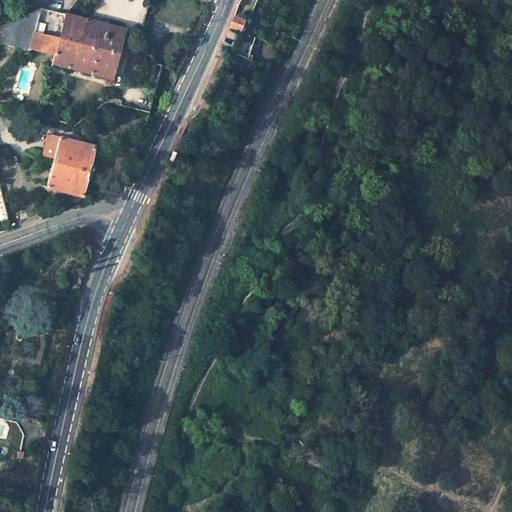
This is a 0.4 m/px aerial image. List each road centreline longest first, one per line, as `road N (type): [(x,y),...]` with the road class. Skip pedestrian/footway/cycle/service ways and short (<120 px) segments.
road 1 (secondary): [(43,511),(87,306),(122,222)]
road 2 (secondary): [(122,222),(224,0)]
road 3 (tertiary): [(0,245),(75,217),(122,222)]
